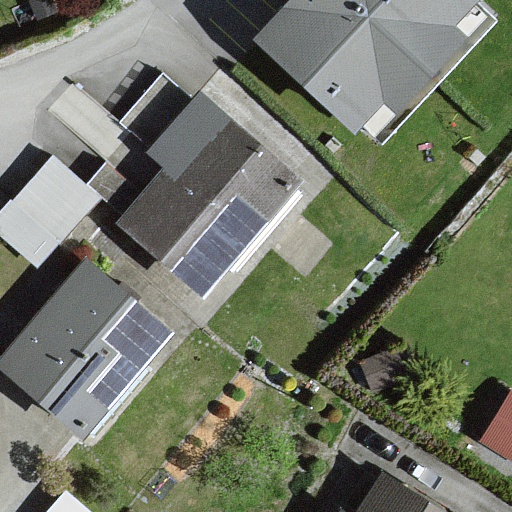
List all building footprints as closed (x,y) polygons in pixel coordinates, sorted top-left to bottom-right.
[(493,3),(489,0),(276,0),(252,28),(375,136),(493,3)] [(150,162),(102,216),(202,304),(310,184),(197,84),(141,147),(150,162)] [(55,140),(0,198),(0,220),(37,255),(103,185),(55,140)] [(85,251),(0,346),(0,354),(80,425),(169,325),(85,251)] [(511,392),(510,391),(480,439),(511,458),(511,392)] [(462,511),(373,458),(340,511),(330,505),(325,511),(462,511)] [(110,511),(67,475),(35,511),(110,511)]
